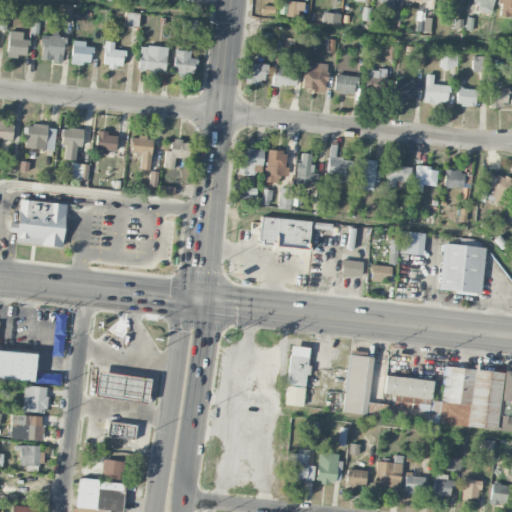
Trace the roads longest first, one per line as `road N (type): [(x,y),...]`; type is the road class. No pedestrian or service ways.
road 1 (primary): [(0,279),(511,336)]
road 2 (residential): [(511,140),(0,90)]
road 3 (primary): [(200,301),(231,0)]
road 4 (residential): [(62,511),(87,288)]
road 5 (primary): [(200,301),(180,329),(152,511)]
road 6 (primary): [(185,479),(206,333),(200,301)]
road 7 (residential): [(305,511),(182,498)]
